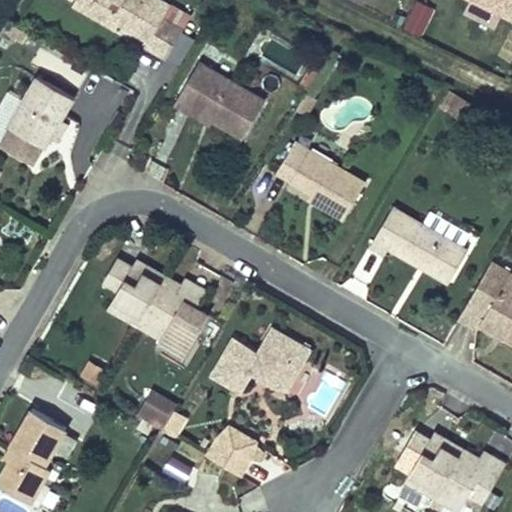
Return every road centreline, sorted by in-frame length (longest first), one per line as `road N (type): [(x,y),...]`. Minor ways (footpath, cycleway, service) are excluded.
road 1 (residential): [(0,368),(80,228),(94,212),(130,200),(174,206),(412,345)]
road 2 (residential): [(295,504),(348,453),(412,345)]
